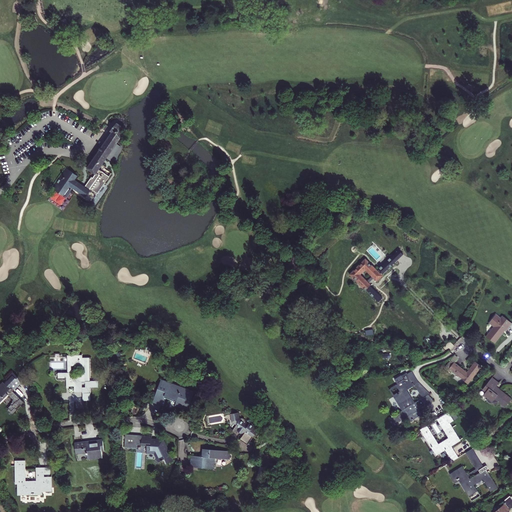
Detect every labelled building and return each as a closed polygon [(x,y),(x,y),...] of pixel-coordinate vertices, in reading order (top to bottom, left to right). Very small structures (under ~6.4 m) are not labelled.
[(61,20),(55,23),(61,33),(66,30),(61,20)] [(72,191),(90,203),(109,176),(99,169),(121,138),(122,126),(117,122),(110,131),(111,132),(86,168),(96,174),(93,177),(92,177),(85,186),(75,180),(78,176),(66,168),(53,187),(62,193),(68,185),(70,186),(73,189),(72,191)] [(52,188),(63,196),(70,186),(68,185),(62,193),(53,187),(52,188)] [(393,257),(398,261),(405,254),(401,250),(393,257)] [(379,271),(366,258),(351,273),(379,301),(383,297),(368,282),(374,277),(378,281),(383,276),(381,273),(382,271),(385,274),(398,261),(393,257),(379,271)] [(494,327),(486,336),(495,343),(505,330),(506,331),(511,324),(511,322),(503,316),(501,318),(496,314),(489,323),(494,327)] [(466,373),(454,363),(458,358),(455,355),(444,368),(447,370),(449,368),(462,378),(461,379),(467,383),(481,366),(475,362),(466,373)] [(68,376),(68,384),(70,386),(74,386),(75,386),(82,386),(82,380),(83,380),(83,381),(89,381),(89,358),(82,358),(82,360),(81,360),(81,356),(73,356),(73,357),(68,357),(69,373),(59,373),(58,374),(58,378),(59,379),(65,379),(66,378),(66,376),(68,376)] [(411,372),(406,375),(409,381),(410,380),(412,383),(412,385),(411,386),(412,387),(415,385),(418,383),(411,372)] [(405,380),(406,382),(409,381),(406,375),(404,373),(401,375),(394,379),(397,384),(400,388),(405,380)] [(3,382),(0,385),(0,401),(0,402),(2,400),(8,394),(14,400),(13,401),(13,402),(11,404),(12,405),(9,408),(9,409),(9,410),(9,411),(12,415),(17,410),(16,409),(21,404),(22,405),(24,403),(24,402),(15,394),(14,395),(12,392),(13,390),(13,388),(19,382),(16,379),(17,378),(17,377),(15,375),(6,384),(3,382)] [(502,403),(505,406),(511,399),(507,395),(507,396),(499,390),(498,391),(495,388),(499,383),(492,377),(483,389),(486,392),(483,395),(488,399),(488,400),(488,402),(490,404),(498,402),(501,404),(502,403)] [(99,387),(99,380),(89,381),(83,381),(82,386),(75,386),(75,392),(82,392),(82,400),(89,400),(89,387),(99,387)] [(161,380),(153,402),(161,406),(165,395),(172,397),(172,398),(175,399),(175,398),(177,399),(175,405),(187,410),(194,392),(182,387),(181,390),(169,385),(170,383),(161,380)] [(406,382),(405,380),(400,388),(402,392),(395,396),(403,410),(414,403),(405,389),(411,386),(412,385),(412,383),(410,380),(409,381),(406,382)] [(418,383),(415,385),(423,398),(427,395),(429,394),(418,383)] [(389,389),(393,397),(400,388),(397,384),(389,389)] [(403,410),(395,396),(402,392),(400,388),(393,397),(402,410),(403,410)] [(411,420),(415,418),(414,416),(417,414),(418,415),(421,413),(419,409),(425,405),(425,404),(432,400),(430,398),(429,395),(427,395),(423,398),(414,403),(403,410),(402,410),(391,417),(396,424),(406,417),(409,421),(411,420)] [(238,437),(245,444),(257,431),(253,427),(255,425),(250,421),(248,422),(240,415),(240,408),(231,408),(231,418),(234,422),(231,425),(235,430),(237,428),(241,433),(238,437)] [(424,434),(428,440),(437,454),(445,449),(447,453),(450,451),(448,447),(451,445),(460,439),(444,414),(437,419),(440,424),(449,438),(438,445),(433,437),(429,430),(424,434)] [(147,446),(147,452),(154,453),(159,462),(161,461),(163,460),(165,459),(167,464),(173,461),(163,440),(161,442),(157,442),(157,439),(152,439),(152,436),(142,436),(141,443),(137,442),(137,436),(137,435),(125,435),(125,447),(136,448),(136,445),(147,446)] [(91,442),(75,444),(75,451),(77,451),(77,452),(82,451),(82,449),(87,448),(88,452),(87,453),(87,455),(88,455),(88,458),(102,456),(101,450),(104,449),(102,440),(96,441),(95,443),(91,443),(91,442)] [(447,453),(452,461),(458,457),(451,445),(448,447),(450,451),(447,453)] [(230,452),(203,449),(203,457),(191,456),(190,467),(202,468),(202,467),(204,467),(204,468),(214,469),(214,464),(213,464),(214,458),(229,460),(230,452)] [(465,453),(475,469),(477,468),(476,465),(479,463),(480,466),(478,467),(480,469),(484,467),(472,449),(465,453)] [(45,478),(44,478),(41,478),(41,469),(36,469),(37,481),(25,482),(25,461),(15,462),(15,466),(15,470),(16,470),(16,482),(17,482),(17,495),(40,494),(40,491),(51,491),(51,479),(45,479),(45,478)] [(497,487),(488,472),(486,469),(488,469),(488,468),(486,466),(484,467),(480,469),(479,471),(480,472),(470,478),(469,477),(467,474),(462,466),(450,473),(455,480),(461,477),(464,482),(462,483),(465,487),(464,489),(467,492),(466,493),(469,496),(477,491),(473,485),(482,479),(491,492),(497,487)] [(469,477),(479,471),(480,469),(478,467),(477,468),(475,469),(467,474),(469,477)] [(41,468),(41,469),(41,478),(44,478),(44,475),(50,475),(50,468),(41,468)] [(499,508),(494,511),(509,511),(508,511),(511,507),(511,498),(510,496),(497,506),(499,508)]
